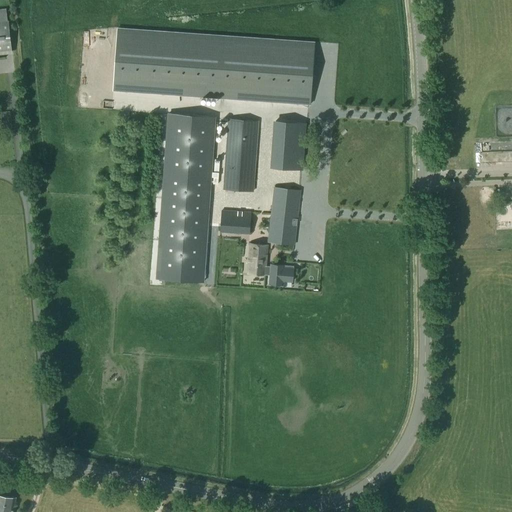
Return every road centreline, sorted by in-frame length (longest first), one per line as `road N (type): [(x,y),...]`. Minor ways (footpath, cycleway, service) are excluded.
road 1 (tertiary): [(347,497),(391,464),(421,401),(423,154),(414,0)]
road 2 (tertiary): [(347,497),(283,507),(0,460)]
